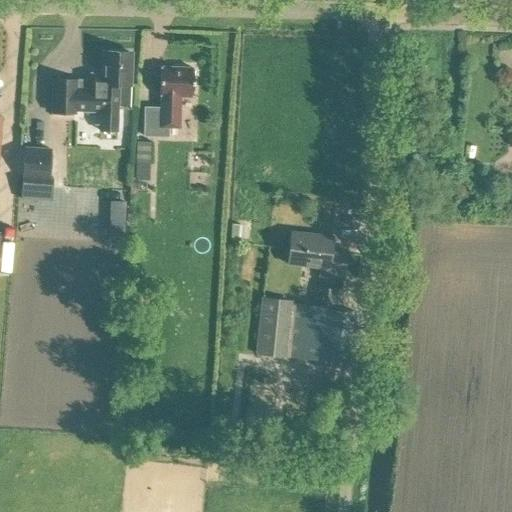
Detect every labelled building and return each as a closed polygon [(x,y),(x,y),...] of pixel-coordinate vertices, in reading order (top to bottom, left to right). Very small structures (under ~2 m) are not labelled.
[(51,79),(50,114),(74,115),(74,111),(100,112),(99,128),(117,129),(117,113),(118,109),(118,86),(130,86),(131,68),(129,68),(130,53),(104,52),(103,71),(101,71),(101,74),(89,73),(86,76),(86,80),(51,79)] [(179,129),(180,96),(193,97),(193,69),(160,68),(159,96),(158,107),(143,107),(142,137),(168,138),(168,129),(179,129)] [(23,147),(21,179),(49,181),(51,149),(23,147)] [(319,276),(343,278),(345,254),(330,253),(332,237),(290,232),(287,264),(320,268),(319,276)] [(256,354),(347,363),(352,311),(340,310),(342,290),(315,287),(314,306),(262,301),(256,354)] [(294,483),(315,485),(317,473),(296,471),(294,483)]
